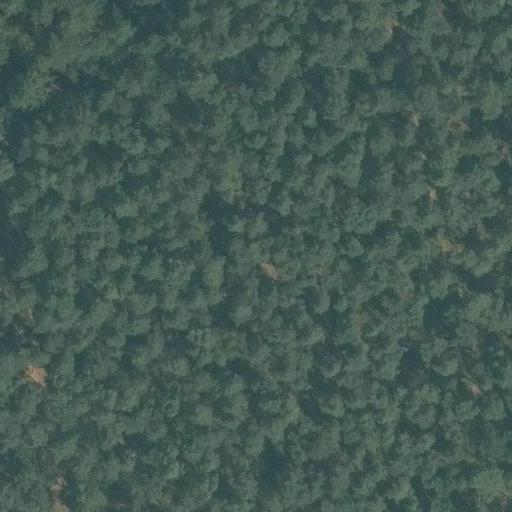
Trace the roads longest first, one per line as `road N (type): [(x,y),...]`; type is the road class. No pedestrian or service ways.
road 1 (track): [(0,147),(79,511)]
road 2 (track): [(0,97),(93,0)]
